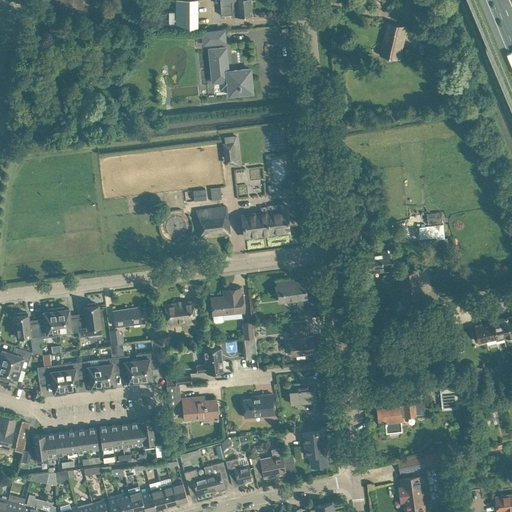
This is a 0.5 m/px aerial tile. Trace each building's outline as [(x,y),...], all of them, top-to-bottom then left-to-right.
[(197,29),(196,0),(176,0),(176,29),(197,29)] [(219,0),(221,14),(231,14),(232,16),(251,14),(249,0),(219,0)] [(407,26),(388,21),(380,54),(399,59),(407,26)] [(202,32),(197,32),(198,41),(203,41),(203,43),(225,41),(224,30),(202,32)] [(234,71),(228,71),(225,47),(209,49),(212,82),(227,80),(228,94),(252,92),(250,68),(234,70),(234,71)] [(229,232),(226,206),(195,210),(199,236),(229,232)] [(289,230),(286,209),(267,212),(267,211),(242,214),(244,235),(289,230)] [(440,212),(426,214),(428,225),(442,224),(440,212)] [(390,269),(387,249),(371,251),(372,256),(361,257),(363,273),(390,269)] [(417,271),(400,273),(403,298),(420,296),(417,271)] [(306,297),(304,280),(294,281),(294,283),(289,283),(289,279),(276,281),(279,301),(306,297)] [(243,311),(242,294),(241,294),(240,287),(229,288),(230,295),(211,297),(213,319),(215,320),(221,319),(222,317),(221,314),(243,311)] [(194,320),(192,301),(165,304),(167,323),(194,320)] [(79,336),(102,333),(98,304),(95,304),(95,302),(87,303),(87,305),(84,305),(86,316),(76,317),(78,329),(79,336)] [(70,318),(69,307),(64,308),(63,306),(56,307),(59,331),(78,329),(76,317),(70,318)] [(60,335),(59,331),(56,307),(48,308),(48,310),(43,311),(45,321),(37,322),(39,335),(39,337),(60,335)] [(141,322),(139,307),(113,310),(115,325),(141,322)] [(312,316),(311,307),(297,309),(298,317),(312,316)] [(39,335),(37,322),(29,323),(27,313),(25,313),(24,311),(17,312),(17,314),(14,315),(15,320),(13,320),(14,328),(16,327),(17,336),(30,335),(30,337),(39,335)] [(482,324),(474,326),(478,342),(486,340),(486,339),(496,337),(496,339),(511,334),(511,315),(492,320),(492,323),(483,325),(482,324)] [(307,336),(305,320),(292,321),(293,337),(292,337),(294,354),(296,354),(296,358),(305,357),(305,353),(314,352),(312,335),(307,336)] [(251,322),(242,323),(243,338),(252,337),(251,322)] [(196,329),(198,342),(206,341),(205,327),(196,329)] [(117,329),(109,330),(111,344),(119,343),(117,329)] [(25,370),(31,351),(14,345),(12,352),(2,349),(1,354),(0,353),(0,361),(20,368),(19,368),(25,370)] [(196,364),(196,372),(206,371),(206,372),(223,370),(221,347),(203,348),(205,363),(196,364)] [(136,353),(136,359),(140,381),(148,380),(148,378),(152,378),(150,365),(157,364),(155,351),(136,353)] [(129,354),(117,356),(119,371),(125,370),(127,381),(131,381),(131,382),(140,381),(136,359),(130,360),(129,354)] [(99,358),(99,364),(100,364),(103,386),(112,385),(111,383),(115,383),(113,372),(119,371),(117,356),(99,358)] [(88,359),(81,360),(83,374),(89,373),(90,386),(94,385),(94,387),(103,386),(100,364),(99,364),(88,365),(88,359)] [(62,363),(66,391),(75,390),(75,388),(78,388),(77,375),(83,374),(81,360),(62,363)] [(16,380),(19,368),(20,368),(0,361),(0,374),(1,375),(0,377),(0,378),(6,380),(7,377),(16,380)] [(62,363),(44,365),(45,379),(52,378),(53,391),(57,390),(57,392),(66,391),(62,363)] [(44,365),(37,366),(39,380),(45,379),(44,365)] [(175,376),(175,384),(179,383),(191,382),(191,375),(175,376)] [(287,384),(289,384),(291,401),(312,399),(314,412),(322,412),(318,381),(318,382),(307,384),(307,386),(300,387),(300,382),(287,384)] [(180,398),(179,383),(175,384),(166,384),(169,405),(183,404),(184,418),(204,416),(204,420),(218,418),(216,398),(195,400),(194,396),(180,398)] [(458,406),(456,387),(441,388),(442,397),(440,397),(441,403),(442,403),(443,408),(458,406)] [(274,414),(272,393),(259,394),(259,397),(243,399),(244,417),(274,414)] [(425,414),(424,402),(404,404),(405,416),(425,414)] [(404,404),(377,407),(378,418),(384,417),(386,432),(401,430),(400,416),(405,416),(404,404)] [(0,445),(2,446),(1,450),(8,452),(13,431),(16,419),(3,416),(0,427),(0,445)] [(140,421),(143,442),(144,447),(155,446),(155,444),(162,443),(160,431),(153,432),(152,419),(140,420),(140,421)] [(30,423),(22,421),(16,444),(24,446),(30,423)] [(133,443),(143,442),(140,421),(131,423),(133,443)] [(131,423),(120,424),(123,445),(133,443),(131,423)] [(120,424),(109,425),(112,446),(123,445),(120,424)] [(109,425),(99,427),(102,447),(112,446),(109,425)] [(95,427),(85,429),(88,449),(98,448),(95,427)] [(85,429),(74,430),(77,451),(88,449),(85,429)] [(74,430),(64,431),(67,452),(77,451),(74,430)] [(323,444),(321,430),(303,432),(306,454),(310,454),(311,465),(327,464),(326,452),(323,452),(322,444),(323,444)] [(64,431),(54,433),(56,453),(57,453),(67,452),(64,431)] [(44,433),(32,434),(36,461),(47,460),(47,458),(44,434),(44,433)] [(54,433),(44,434),(47,458),(57,457),(57,453),(56,453),(54,433)] [(222,442),(221,443),(223,451),(232,443),(231,441),(228,437),(222,442)] [(286,472),(284,462),(282,455),(280,446),(271,448),(272,455),(259,458),(259,455),(251,457),(255,477),(263,475),(263,477),(286,472)] [(28,462),(31,451),(23,449),(21,461),(28,462)] [(416,456),(398,460),(401,472),(416,468),(418,476),(401,478),(402,486),(399,487),(400,496),(405,495),(406,499),(404,499),(405,511),(424,511),(422,500),(430,499),(449,496),(445,465),(447,464),(443,450),(425,454),(416,456)] [(292,453),(282,455),(284,462),(294,460),(292,453)] [(226,460),(230,476),(236,474),(238,483),(252,479),(248,463),(240,465),(237,457),(226,460)] [(223,461),(211,464),(204,466),(206,474),(205,475),(210,491),(224,487),(223,483),(229,481),(223,461)] [(100,471),(99,466),(98,464),(83,467),(84,474),(100,472),(100,471)] [(124,474),(123,472),(122,467),(111,469),(111,470),(113,476),(124,474)] [(210,491),(205,475),(198,477),(196,469),(184,472),(188,487),(194,485),(196,494),(210,491)] [(63,470),(54,471),(55,480),(64,478),(63,470)] [(55,480),(54,471),(49,471),(48,471),(46,482),(56,483),(55,480)] [(182,481),(171,484),(176,501),(187,498),(182,481)] [(176,501),(171,484),(161,487),(166,504),(176,501)] [(166,504),(161,487),(151,490),(155,507),(166,504)] [(144,506),(140,493),(139,488),(128,491),(133,509),(144,506)] [(155,507),(151,490),(140,493),(144,506),(145,510),(155,507)] [(123,511),(133,509),(128,491),(118,494),(122,511),(123,511)] [(38,511),(42,498),(34,496),(34,494),(29,493),(27,503),(24,502),(21,511),(38,511)] [(511,511),(511,493),(496,496),(498,511),(504,511),(511,511)] [(122,511),(118,494),(107,497),(111,511),(122,511)] [(111,511),(107,497),(101,499),(102,501),(92,504),(94,511),(111,511)] [(52,501),(42,498),(38,511),(55,511),(56,510),(54,510),(55,505),(51,504),(52,501)] [(21,511),(24,502),(18,501),(17,503),(7,500),(4,511),(21,511)] [(333,511),(332,501),(307,506),(307,511),(333,511)] [(60,505),(61,511),(60,511),(77,511),(76,506),(70,507),(69,503),(60,505)]
